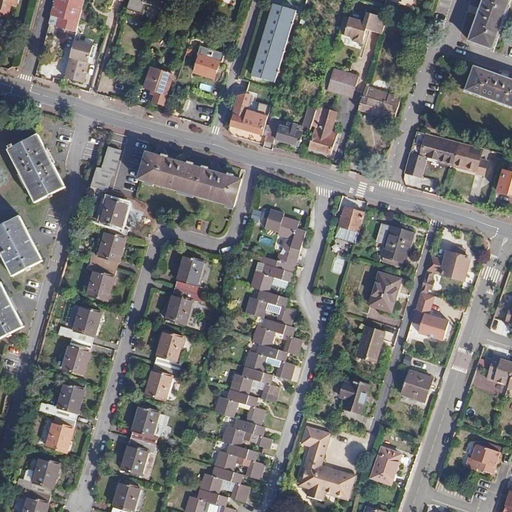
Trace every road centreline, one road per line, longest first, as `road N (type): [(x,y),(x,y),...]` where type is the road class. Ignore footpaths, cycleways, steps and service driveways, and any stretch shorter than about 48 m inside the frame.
road 1 (residential): [(268,511),(321,334),(302,292),(328,178)]
road 2 (tertiary): [(210,145),(23,88)]
road 3 (tertiary): [(508,230),(328,178)]
road 4 (tertiary): [(470,334),(418,489)]
road 5 (residential): [(210,145),(255,0)]
road 6 (tertiary): [(328,178),(210,145)]
